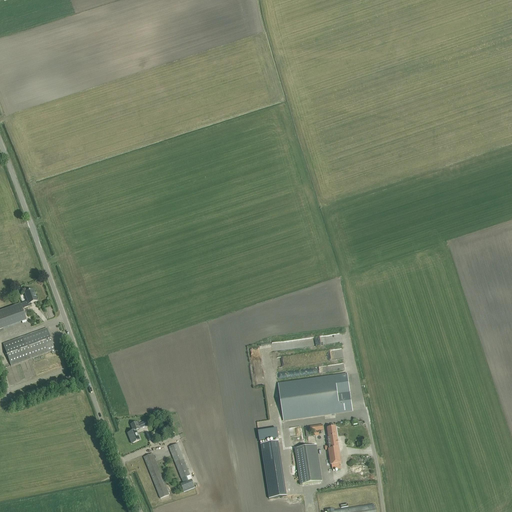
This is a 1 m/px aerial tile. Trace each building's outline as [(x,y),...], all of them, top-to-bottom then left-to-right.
[(33,290),(25,293),(28,302),(21,304),(23,309),(31,305),(31,303),(38,301),(33,290)] [(21,304),(0,311),(0,332),(3,331),(3,329),(22,322),(23,323),(27,322),(21,304)] [(47,329),(22,338),(3,344),(11,366),(51,351),(52,353),(55,352),(47,329)] [(353,411),(348,375),(278,385),(283,421),(353,411)] [(139,429),(137,425),(136,422),(136,423),(131,425),(132,427),(134,431),(128,434),(129,438),(131,438),(131,439),(132,443),(132,444),(139,441),(138,437),(139,437),(136,430),(139,429)] [(305,427),(307,437),(319,436),(319,432),(311,434),(311,432),(323,430),(323,425),(305,427)] [(336,427),(331,428),(327,428),(329,438),(327,438),(328,446),(325,447),(326,450),(329,450),(331,465),(332,465),(333,470),(341,469),(340,464),(341,464),(336,427)] [(277,432),(259,435),(260,444),(279,441),(277,432)] [(273,443),(261,445),(264,465),(281,462),(278,442),(273,443)] [(177,444),(169,447),(183,484),(181,484),(184,492),(195,488),(192,480),(189,481),(187,477),(190,476),(177,444)] [(321,482),(316,446),(295,449),(300,485),(321,482)] [(169,495),(155,459),(153,454),(144,457),(160,499),(169,495)]
